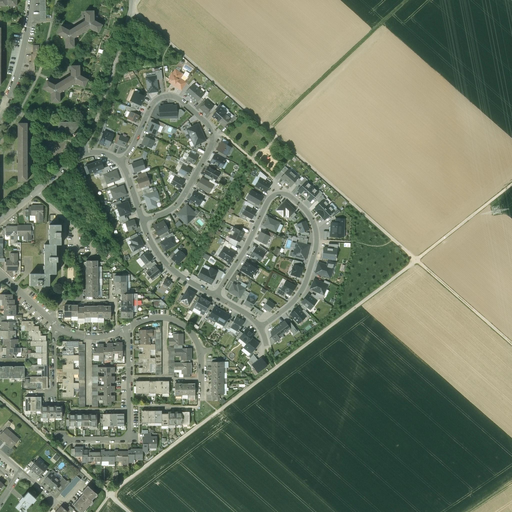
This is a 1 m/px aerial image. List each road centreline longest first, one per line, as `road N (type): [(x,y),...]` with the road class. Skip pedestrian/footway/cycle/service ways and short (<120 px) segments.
road 1 (track): [(108,494),(416,260)]
road 2 (track): [(130,9),(416,260)]
road 3 (residential): [(214,296),(277,184),(305,210),(316,236),(301,290),(260,326)]
road 4 (residential): [(142,220),(182,199),(212,132),(180,100),(158,98),(118,161)]
road 5 (track): [(267,130),(405,0)]
road 6 (residential): [(129,326),(129,432),(119,440),(59,435)]
road 7 (track): [(0,398),(127,511)]
road 8 (unclassified): [(81,150),(130,9)]
road 9 (track): [(416,260),(511,344)]
road 10 (track): [(416,260),(511,184)]
